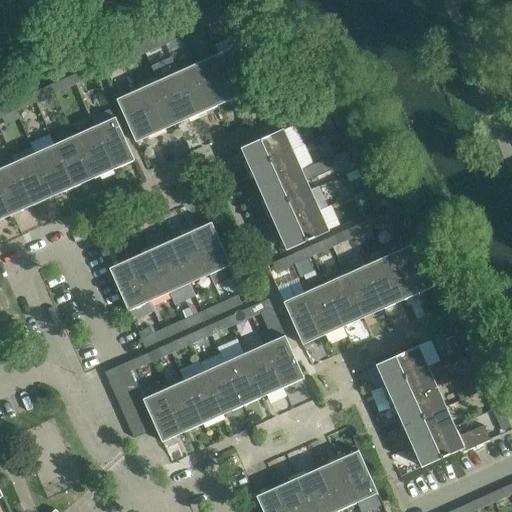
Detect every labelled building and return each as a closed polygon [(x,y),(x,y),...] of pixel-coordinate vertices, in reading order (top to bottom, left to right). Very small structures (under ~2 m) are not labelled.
[(218,10),(202,17),(205,26),(222,19),(218,10)] [(202,17),(185,25),(189,33),(205,26),(202,17)] [(178,28),(161,35),(165,44),(181,36),(178,28)] [(161,35),(145,42),(149,51),(165,44),(161,35)] [(258,87),(239,44),(218,54),(237,97),(258,87)] [(137,46),(121,53),(125,62),(141,54),(137,46)] [(121,53),(105,60),(109,69),(125,62),(121,53)] [(237,97),(218,54),(198,63),(217,106),(237,97)] [(171,58),(151,67),(157,81),(177,124),(197,115),(178,72),(171,58)] [(217,106),(198,63),(178,72),(197,115),(217,106)] [(93,66),(76,74),(79,82),(96,74),(93,66)] [(68,77),(52,84),(55,93),(72,86),(68,77)] [(177,124),(157,81),(137,90),(156,133),(177,124)] [(52,84),(35,92),(39,100),(55,93),(52,84)] [(156,133),(137,90),(116,99),(136,142),(156,133)] [(28,95),(11,102),(15,111),(31,104),(28,95)] [(11,102),(0,107),(0,117),(15,111),(11,102)] [(347,125),(340,109),(331,113),(339,129),(347,125)] [(115,117),(95,126),(114,169),(134,160),(115,117)] [(354,141),(347,125),(339,129),(346,145),(354,141)] [(95,126),(74,135),(94,178),(114,169),(95,126)] [(250,169),(292,149),(283,129),(240,148),(250,169)] [(54,144),(73,187),(94,178),(74,135),(54,144)] [(54,144),(34,153),(53,196),(73,187),(54,144)] [(259,189),(302,170),(292,149),(250,169),(259,189)] [(365,165),(358,149),(349,153),(357,169),(365,165)] [(34,153),(14,162),(33,205),(53,196),(34,153)] [(14,162),(0,168),(0,185),(13,214),(33,205),(14,162)] [(373,182),(365,165),(357,169),(364,185),(373,182)] [(302,170),(259,189),(268,209),(311,190),(306,179),(314,175),(310,166),(302,170)] [(0,219),(13,214),(0,185),(0,219)] [(311,190),(268,209),(277,229),(320,210),(327,207),(318,186),(311,190)] [(384,206),(376,189),(367,193),(375,210),(384,206)] [(409,201),(392,209),(396,217),(413,210),(409,201)] [(286,250),(329,231),(320,210),(277,229),(286,250)] [(368,220),(372,228),(388,221),(385,212),(368,220)] [(356,236),(372,228),(368,220),(352,227),(356,236)] [(190,231),(210,274),(230,265),(211,222),(190,231)] [(170,240),(189,283),(210,274),(190,231),(170,240)] [(345,231),(328,238),(332,246),(348,239),(345,231)] [(328,238),(312,245),(316,254),(332,246),(328,238)] [(405,247),(424,290),(445,281),(426,238),(405,247)] [(170,240),(150,250),(169,292),(174,303),(194,294),(189,283),(170,240)] [(385,256),(404,299),(424,290),(405,247),(385,256)] [(304,249),(288,256),(291,265),(293,264),(299,277),(314,270),(308,257),(304,249)] [(130,259),(149,301),(169,292),(150,250),(130,259)] [(288,256),(272,263),(276,272),(291,265),(288,256)] [(364,265),(384,308),(404,299),(385,256),(364,265)] [(130,259),(109,268),(128,311),(132,319),(133,322),(154,312),(149,301),(130,259)] [(344,274),(363,317),(384,308),(364,265),(344,274)] [(320,274),(300,283),(304,293),(323,335),(343,326),(324,283),(320,274)] [(324,283),(343,326),(363,317),(344,274),(324,283)] [(283,302),(302,345),(323,335),(304,293),(283,302)] [(238,295),(222,302),(226,311),(242,304),(238,295)] [(269,299),(252,306),(255,315),(272,307),(269,299)] [(209,318),(226,311),(222,302),(206,310),(209,318)] [(244,310),(227,317),(231,326),(248,318),(244,310)] [(186,329),(202,322),(198,313),(182,320),(186,329)] [(227,317),(211,324),(215,333),(231,326),(227,317)] [(169,336),(186,329),(182,320),(165,328),(169,336)] [(280,325),(259,334),(264,344),(283,387),(304,378),(301,372),(297,361),(285,335),(280,325)] [(204,328),(187,335),(191,344),(207,336),(204,328)] [(474,345),(467,329),(458,333),(466,349),(474,345)] [(144,347),(161,340),(158,331),(141,339),(144,347)] [(187,335),(171,342),(175,351),(191,344),(187,335)] [(264,344),(244,353),(263,396),(283,387),(264,344)] [(428,366),(418,345),(376,364),(385,385),(428,366)] [(481,361),(474,345),(466,349),(473,365),(481,361)] [(163,346),(147,353),(150,362),(167,354),(163,346)] [(147,353),(131,360),(135,369),(150,362),(147,353)] [(263,396),(244,353),(224,362),(243,405),(263,396)] [(131,373),(126,362),(104,372),(109,383),(131,373)] [(224,362),(203,372),(223,414),(243,405),(224,362)] [(394,405),(437,386),(428,366),(385,385),(394,405)] [(492,385),(485,369),(476,373),(484,389),(492,385)] [(223,414),(203,372),(183,381),(203,423),(223,414)] [(136,384),(131,373),(109,383),(114,394),(136,384)] [(183,381),(163,390),(182,433),(203,423),(183,381)] [(114,394),(119,405),(141,395),(136,384),(114,394)] [(499,402),(492,385),(484,389),(491,405),(499,402)] [(403,425),(446,406),(437,386),(394,405),(403,425)] [(146,406),(151,417),(156,429),(162,442),(182,433),(163,390),(143,399),(146,406)] [(146,406),(143,399),(141,395),(119,405),(124,416),(146,406)] [(124,416),(129,427),(151,417),(146,406),(124,416)] [(412,446),(455,426),(446,406),(403,425),(412,446)] [(510,426),(503,409),(494,413),(502,430),(510,426)] [(156,429),(151,417),(129,427),(134,438),(156,429)] [(455,426),(412,446),(421,466),(463,448),(465,451),(490,439),(489,436),(484,425),(459,436),(455,426)] [(358,450),(337,459),(357,502),(361,511),(365,511),(383,504),(378,493),(358,450)] [(317,468),(336,511),(357,502),(337,459),(317,468)] [(297,477),(312,511),(334,511),(336,511),(317,468),(297,477)] [(277,486),(288,511),(312,511),(297,477),(277,486)] [(507,485),(491,492),(495,501),(511,494),(507,485)] [(288,511),(277,486),(256,496),(263,511),(288,511)] [(491,492),(475,500),(479,508),(495,501),(491,492)] [(451,510),(451,511),(470,511),(471,511),(467,503),(451,510)]
